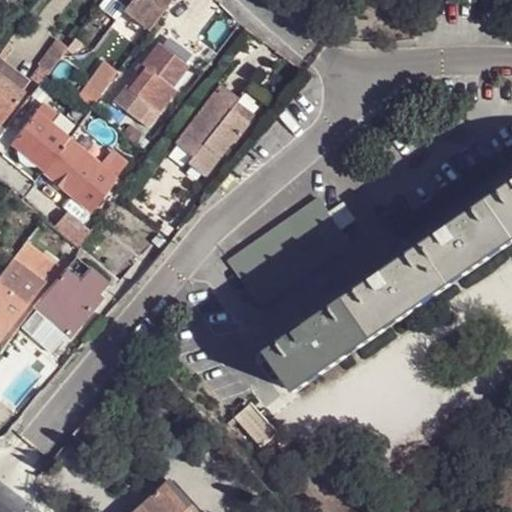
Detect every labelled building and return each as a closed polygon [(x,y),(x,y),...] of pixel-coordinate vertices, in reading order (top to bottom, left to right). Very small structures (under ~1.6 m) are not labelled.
[(126,8),(116,0),(103,0),(99,6),(116,20),(124,11),(126,8)] [(116,0),(126,8),(124,11),(149,33),(162,16),(173,0),(116,0)] [(68,38),(64,43),(69,46),(72,42),(68,38)] [(64,53),(69,46),(64,43),(62,41),(58,48),(64,53)] [(153,109),(159,114),(176,92),(172,89),(188,67),(158,45),(142,66),(145,69),(129,91),(117,106),(143,125),(153,109)] [(52,56),(58,61),(64,53),(58,48),(52,56)] [(43,65),(50,70),(57,62),(58,61),(52,56),(49,55),(43,65)] [(0,61),(0,76),(19,91),(27,81),(0,61)] [(104,61),(75,99),(90,111),(101,96),(110,83),(119,72),(104,61)] [(50,70),(43,65),(31,79),(39,85),(50,70)] [(0,76),(0,126),(23,94),(19,91),(0,76)] [(176,144),(194,157),(231,110),(240,99),(221,85),(176,144)] [(31,96),(21,109),(27,113),(37,101),(31,96)] [(259,115),(240,99),(231,110),(251,125),(259,115)] [(35,113),(67,140),(74,131),(42,105),(35,113)] [(189,163),(207,178),(234,143),(236,145),(251,125),(231,110),(194,157),(189,163)] [(11,144),(43,172),(67,140),(35,113),(11,144)] [(100,167),(109,154),(78,127),(74,131),(67,140),(100,167)] [(43,172),(75,198),(100,167),(67,140),(43,172)] [(123,165),(109,154),(100,167),(114,178),(116,175),(123,165)] [(75,198),(89,210),(104,191),(114,178),(100,167),(75,198)] [(128,185),(132,180),(125,176),(122,180),(128,185)] [(511,186),(501,194),(511,211),(511,186)] [(511,211),(501,194),(490,201),(511,234),(511,211)] [(331,213),(321,199),(231,262),(263,307),(353,244),(342,228),(331,213)] [(511,234),(490,201),(428,245),(454,284),(511,243),(511,234)] [(345,204),(331,213),(342,228),(356,219),(345,204)] [(80,248),(93,231),(71,210),(56,227),(80,248)] [(18,253),(24,246),(7,232),(1,239),(18,253)] [(428,245),(349,299),(376,338),(454,284),(428,245)] [(76,258),(67,270),(97,296),(106,284),(76,258)] [(44,284),(13,260),(0,277),(0,319),(10,327),(44,284)] [(69,338),(101,299),(97,296),(67,270),(35,308),(46,318),(69,338)] [(376,338),(349,299),(270,353),(298,391),(376,338)] [(69,338),(46,318),(32,335),(55,355),(69,338)] [(0,319),(0,336),(3,338),(10,327),(0,319)] [(23,414),(43,390),(28,377),(8,401),(23,414)] [(262,450),(280,434),(252,403),(234,418),(262,450)] [(107,424),(94,413),(74,436),(88,447),(107,424)] [(143,511),(196,511),(173,485),(143,511)]
